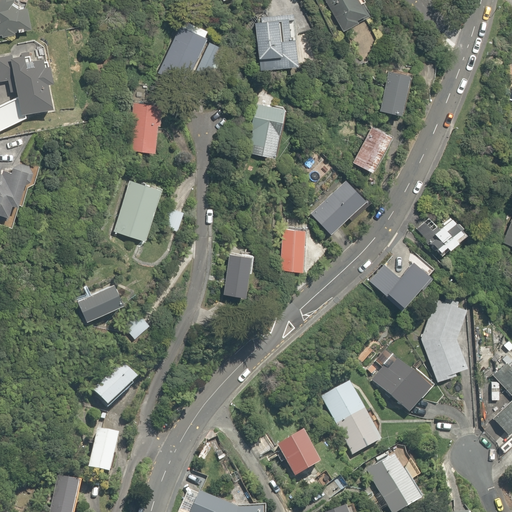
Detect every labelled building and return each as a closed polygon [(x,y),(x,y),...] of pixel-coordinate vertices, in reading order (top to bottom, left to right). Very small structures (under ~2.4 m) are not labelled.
[(0,0),(0,36),(20,36),(20,29),(36,28),(35,10),(22,11),(17,7),(21,0),(4,0),(3,2),(0,0)] [(222,0),(227,9),(244,0),(222,0)] [(360,0),(323,0),(343,35),(371,19),(361,0),(360,0)] [(261,73),(303,69),(300,43),(292,44),(290,22),(257,25),(261,73)] [(154,70),(184,90),(195,74),(202,79),(207,72),(214,76),(229,54),(212,42),(214,38),(198,28),(192,37),(182,30),(154,70)] [(33,118),(32,116),(62,111),(58,86),(64,85),(61,66),(54,67),(53,60),(43,62),(44,67),(33,69),(30,55),(0,59),(0,82),(9,81),(11,94),(22,93),(22,95),(0,107),(0,130),(2,134),(33,118)] [(387,82),(380,112),(405,119),(416,77),(382,68),(379,80),(387,82)] [(137,103),(124,100),(115,149),(166,158),(176,100),(139,94),(137,103)] [(249,155),(274,163),(291,115),(260,104),(254,120),(260,122),(249,155)] [(397,143),(368,126),(348,160),(377,177),(397,143)] [(0,214),(20,219),(23,206),(32,208),(41,167),(16,161),(14,168),(0,164),(0,214)] [(370,209),(344,178),(308,210),(334,240),(370,209)] [(178,238),(186,212),(166,205),(171,192),(132,179),(115,232),(153,245),(157,231),(178,238)] [(444,207),(417,232),(449,268),(476,243),(444,207)] [(511,216),(500,243),(511,248),(511,216)] [(312,231),(287,227),(279,272),(304,276),(312,231)] [(258,256),(231,253),(226,303),(252,306),(258,256)] [(91,324),(138,306),(131,286),(125,288),(119,272),(72,290),(78,307),(84,304),(91,324)] [(467,366),(456,336),(465,309),(432,299),(420,336),(436,382),(456,375),(455,371),(467,366)] [(159,329),(136,310),(118,332),(142,351),(159,329)] [(151,380),(128,357),(94,391),(117,414),(151,380)] [(381,362),(366,378),(408,418),(432,393),(396,360),(388,369),(381,362)] [(511,367),(511,369),(507,364),(493,377),(511,398),(511,403),(492,421),(506,437),(511,431),(511,367)] [(367,458),(387,447),(349,378),(318,395),(354,458),(364,453),(367,458)] [(129,438),(102,431),(92,470),(119,477),(129,438)] [(304,431),(276,445),(297,484),(325,470),(304,431)] [(396,457),(368,475),(390,511),(416,511),(426,506),(396,457)] [(85,491),(87,482),(61,476),(53,511),(80,511),(82,507),(89,509),(92,492),(85,491)] [(232,510),(191,492),(182,511),(272,511),(232,507),(232,510)] [(350,511),(347,503),(326,511),(350,511)]
